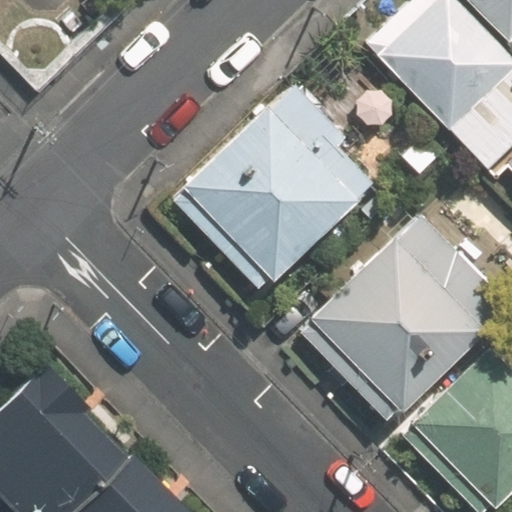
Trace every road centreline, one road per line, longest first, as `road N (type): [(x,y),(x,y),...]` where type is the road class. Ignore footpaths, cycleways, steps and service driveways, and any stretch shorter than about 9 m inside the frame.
road 1 (residential): [(331,511),(39,207)]
road 2 (residential): [(254,0),(39,207)]
